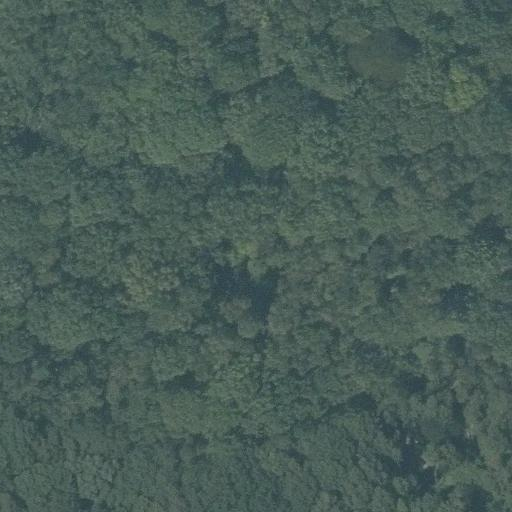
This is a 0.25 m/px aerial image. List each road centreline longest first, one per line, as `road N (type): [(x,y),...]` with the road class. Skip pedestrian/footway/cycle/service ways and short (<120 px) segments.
road 1 (unknown): [(467,511),(389,429),(249,144),(230,0)]
road 2 (track): [(148,511),(128,344),(169,0)]
